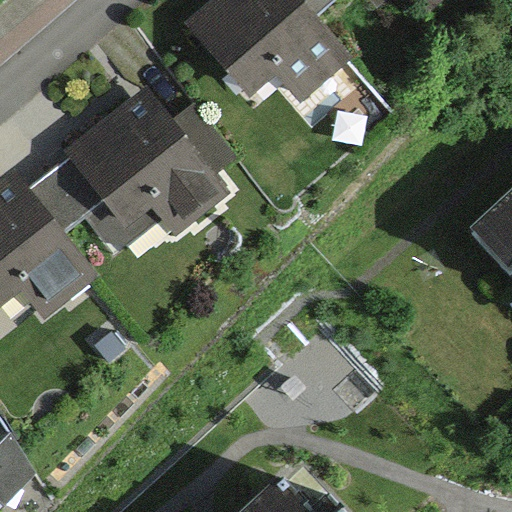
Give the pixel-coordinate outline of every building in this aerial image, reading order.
[(301,109),(354,62),(299,0),(220,0),(186,29),(252,105),(278,82),(301,109)] [(414,0),(428,15),(445,0),(369,0),(379,11),(391,0),(414,0)] [(175,240),(230,198),(147,90),(65,153),(128,235),(155,214),(175,240)] [(40,323),(94,282),(11,174),(0,182),(0,312),(20,297),(40,323)] [(511,205),(475,240),(511,279),(511,205)] [(248,511),(324,511),(323,510),(320,511),(307,511),(280,483),(248,511)]
